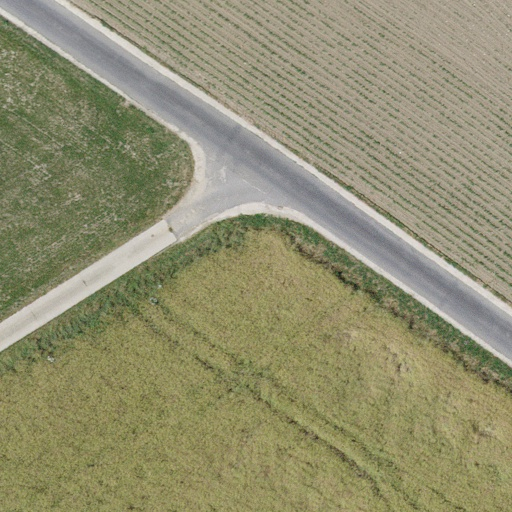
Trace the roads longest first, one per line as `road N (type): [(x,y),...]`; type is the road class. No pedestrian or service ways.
road 1 (unclassified): [(25,0),(511,338)]
road 2 (track): [(0,335),(191,213),(248,156)]
